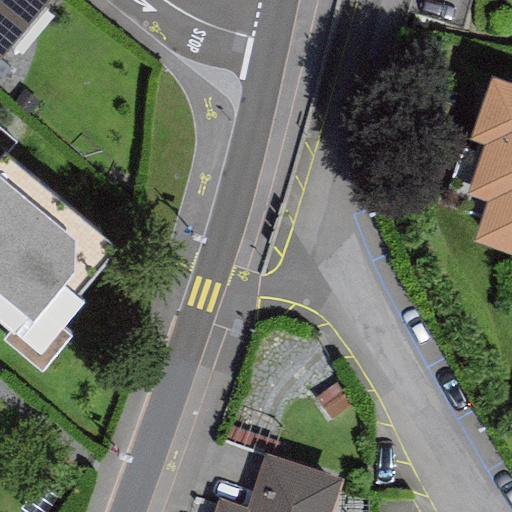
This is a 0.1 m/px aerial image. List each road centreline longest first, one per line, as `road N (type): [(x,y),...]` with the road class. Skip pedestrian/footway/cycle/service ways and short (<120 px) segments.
road 1 (residential): [(477,511),(347,275),(395,0)]
road 2 (tertiary): [(124,511),(202,306),(277,39)]
road 3 (residential): [(277,39),(243,67),(159,0)]
